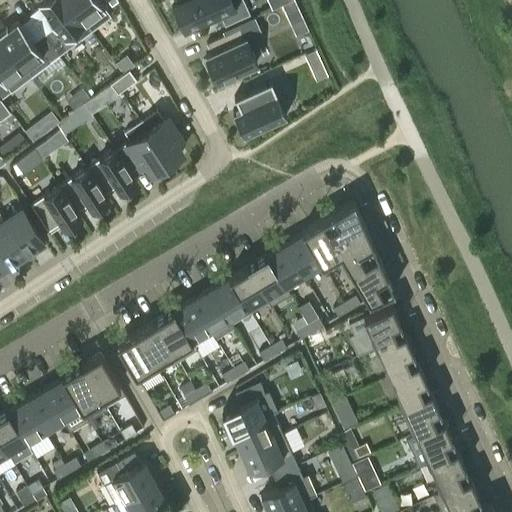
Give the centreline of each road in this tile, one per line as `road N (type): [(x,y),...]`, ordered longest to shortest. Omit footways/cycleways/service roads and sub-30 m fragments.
road 1 (residential): [(511,500),(369,191),(352,175),(324,173),(0,359)]
road 2 (residential): [(136,0),(224,157),(0,312)]
road 3 (residential): [(176,425),(204,427),(243,511)]
